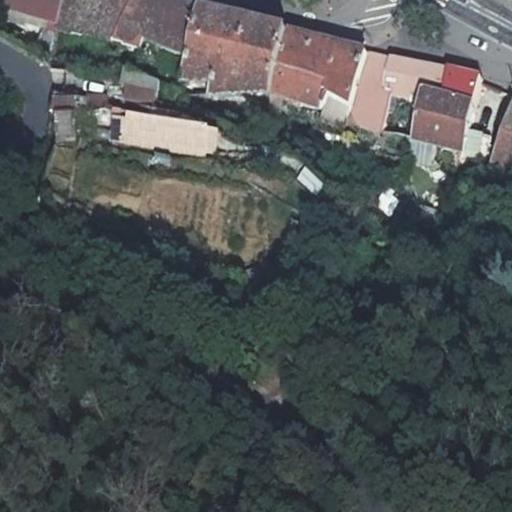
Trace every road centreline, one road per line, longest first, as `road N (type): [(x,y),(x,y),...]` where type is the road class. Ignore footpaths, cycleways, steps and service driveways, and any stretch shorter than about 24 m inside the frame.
road 1 (unclassified): [(0,307),(182,371),(319,464),(369,511)]
road 2 (residential): [(388,0),(359,25),(203,0)]
